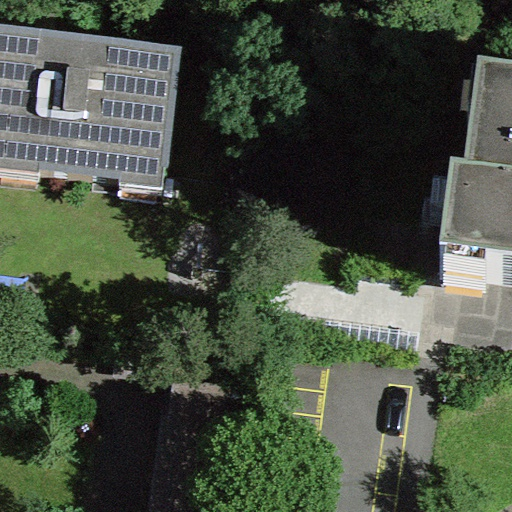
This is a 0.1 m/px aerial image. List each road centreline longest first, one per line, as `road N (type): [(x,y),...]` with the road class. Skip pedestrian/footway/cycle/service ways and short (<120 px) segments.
road 1 (unknown): [(0,368),(60,374),(94,390),(106,431),(96,511)]
road 2 (unknown): [(417,511),(429,377)]
